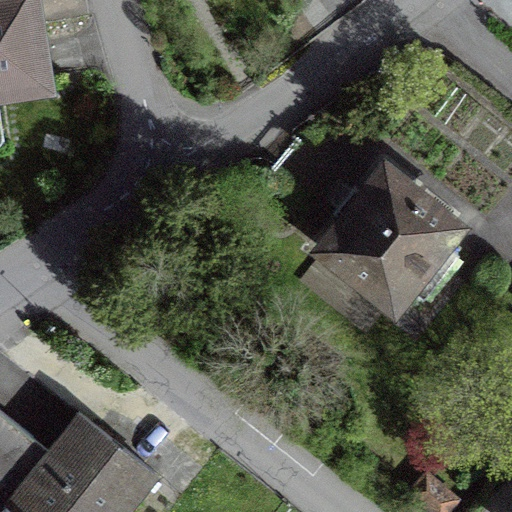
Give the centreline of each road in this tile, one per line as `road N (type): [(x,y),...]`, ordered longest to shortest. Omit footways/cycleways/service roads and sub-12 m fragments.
road 1 (residential): [(31,265),(360,511)]
road 2 (residential): [(167,165),(263,112),(393,0)]
road 3 (residential): [(167,165),(112,0)]
road 4 (residential): [(31,265),(167,165)]
